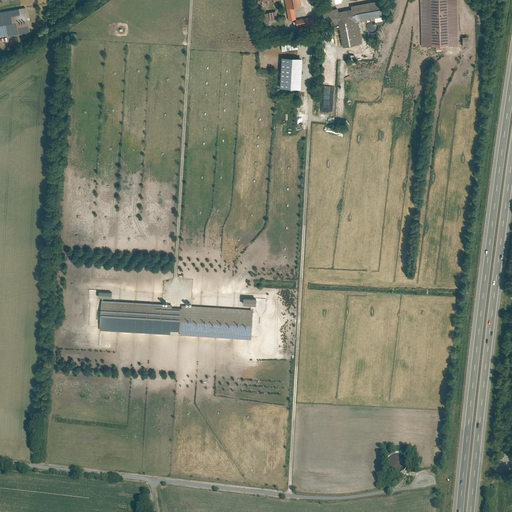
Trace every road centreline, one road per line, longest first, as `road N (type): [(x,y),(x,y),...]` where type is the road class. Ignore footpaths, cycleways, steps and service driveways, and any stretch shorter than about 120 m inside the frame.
road 1 (motorway): [(511,80),(460,511)]
road 2 (track): [(289,496),(308,132)]
road 3 (motorway): [(470,511),(511,156)]
road 4 (unclassified): [(153,482),(334,499),(424,481)]
road 5 (unclassified): [(0,464),(153,482)]
